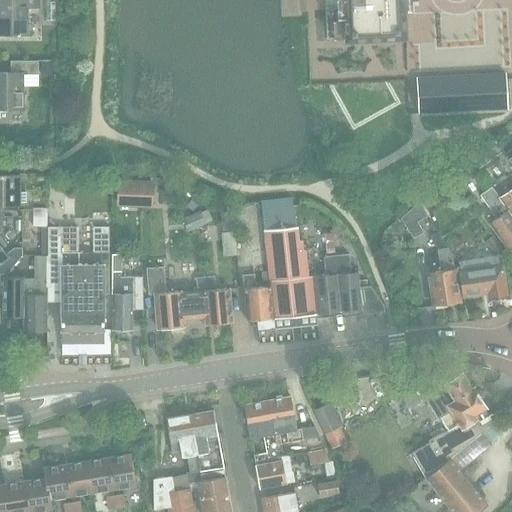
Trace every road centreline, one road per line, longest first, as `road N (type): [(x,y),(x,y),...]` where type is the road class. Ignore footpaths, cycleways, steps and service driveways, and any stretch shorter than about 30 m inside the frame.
road 1 (secondary): [(219,371),(434,339),(511,342)]
road 2 (residential): [(245,511),(219,371)]
